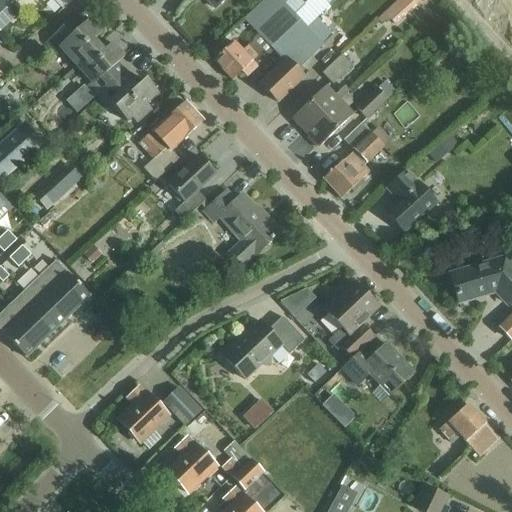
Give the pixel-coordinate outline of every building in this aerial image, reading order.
[(7,0),(0,0),(0,32),(20,14),(9,2),(7,0)] [(51,0),(62,11),(74,0),(51,0)] [(205,0),(215,10),(225,0),(205,0)] [(258,36),(253,42),(254,43),(243,54),(233,44),(213,63),(231,82),(241,73),(245,78),(256,68),(251,63),(263,52),(269,47),(273,51),(272,52),(277,57),(315,20),(324,12),(328,9),(336,0),(266,0),(244,21),(258,36)] [(399,0),(397,0),(376,20),(381,26),(385,22),(386,24),(389,21),(394,26),(421,0),(404,0),(402,3),(399,0)] [(478,0),(472,0),(471,2),(479,10),(484,5),(478,0)] [(71,72),(97,47),(92,41),(101,33),(89,19),(82,26),(74,18),(45,43),(56,55),(60,51),(75,67),(70,71),(71,72)] [(333,38),(315,20),(277,57),(283,63),(259,86),(276,104),(303,79),(296,72),(333,38)] [(499,22),(494,27),(502,36),(507,30),(499,22)] [(511,34),(507,30),(502,36),(510,44),(511,42),(511,34)] [(99,102),(127,76),(117,64),(124,58),(111,44),(102,52),(97,47),(71,72),(76,68),(90,83),(85,88),(99,102)] [(341,55),(321,74),(332,85),(352,66),(341,55)] [(127,76),(99,102),(107,111),(111,106),(126,123),(131,119),(136,124),(150,111),(146,105),(157,95),(144,80),(135,89),(131,84),(133,82),(127,76)] [(375,88),(354,108),(366,121),(387,100),(386,99),(394,92),(385,83),(377,90),(375,88)] [(291,120),(305,134),(346,94),(347,94),(349,92),(343,87),(333,97),(324,88),(291,120)] [(352,117),(345,110),(351,104),(351,99),(347,94),(346,94),(305,134),(318,148),(352,117)] [(164,122),(157,129),(138,147),(153,163),(143,172),(156,185),(179,163),(169,153),(181,141),(183,142),(203,123),(184,103),(175,112),(172,109),(162,119),(164,122)] [(368,174),(362,168),(366,164),(365,163),(382,146),(360,125),(343,142),(353,152),(350,155),(342,163),(341,162),(322,180),(341,200),(349,191),(352,194),(363,184),(360,181),(368,174)] [(427,156),(434,165),(457,145),(450,136),(427,156)] [(174,214),(183,224),(205,203),(196,194),(215,176),(197,158),(167,187),(184,204),(174,214)] [(403,233),(436,204),(414,180),(413,181),(405,172),(385,189),(396,201),(384,212),(403,233)] [(12,186),(1,197),(12,208),(23,197),(12,186)] [(219,218),(242,242),(228,254),(240,268),(254,255),(255,256),(278,234),(266,221),(264,222),(241,197),(235,203),(226,193),(204,213),(213,223),(219,218)] [(9,247),(15,241),(6,232),(0,238),(9,247)] [(9,247),(0,238),(0,237),(0,250),(3,253),(9,247)] [(23,262),(30,256),(21,247),(14,253),(23,262)] [(23,262),(14,253),(8,259),(17,268),(23,262)] [(507,306),(511,301),(511,268),(504,260),(450,276),(458,303),(495,292),(507,306)] [(38,277),(73,313),(73,312),(87,298),(88,299),(89,298),(54,261),(53,262),(54,263),(39,277),(38,277)] [(23,291),(22,292),(57,328),(58,328),(57,327),(72,313),(72,314),(73,313),(38,277),(38,278),(23,292),(23,291)] [(339,291),(332,298),(332,301),(333,303),(324,312),(347,336),(337,345),(351,359),(373,339),(362,327),(361,328),(359,326),(377,310),(354,284),(344,293),(342,292),(339,291)] [(7,306),(7,307),(42,343),(42,342),(56,328),(57,329),(57,328),(22,292),(23,293),(8,307),(7,306)] [(0,332),(25,359),(27,358),(26,357),(41,343),(41,344),(42,343),(7,307),(6,307),(7,308),(0,314),(0,332)] [(510,340),(511,338),(511,317),(500,329),(510,340)] [(288,356),(303,342),(281,318),(267,332),(259,323),(222,358),(244,382),(259,368),(269,369),(270,358),(280,348),(288,356)] [(367,376),(378,387),(370,395),(380,405),(412,374),(385,345),(369,360),(361,352),(341,371),(356,387),(367,376)] [(314,367),(306,374),(306,380),(310,384),(316,384),(323,377),(324,371),(319,367),(314,367)] [(137,443),(166,415),(146,395),(144,396),(137,388),(126,399),(133,406),(117,422),(137,443)] [(161,404),(184,428),(201,412),(178,388),(161,404)] [(478,458),(497,439),(466,405),(457,414),(452,409),(441,418),(446,423),(438,431),(447,440),(455,433),(478,458)] [(346,411),(335,422),(342,429),(353,418),(346,411)] [(186,493),(214,466),(194,445),(192,447),(185,439),(174,449),(181,457),(165,472),(186,493)] [(230,460),(220,469),(230,479),(232,478),(249,461),(238,449),(232,443),(222,452),(230,460)] [(230,507),(224,511),(268,511),(281,500),(283,497),(250,462),(249,461),(232,478),(233,479),(245,492),(241,497),(234,490),(223,500),(230,507)] [(422,511),(439,511),(447,497),(423,486),(413,507),(422,511)]
